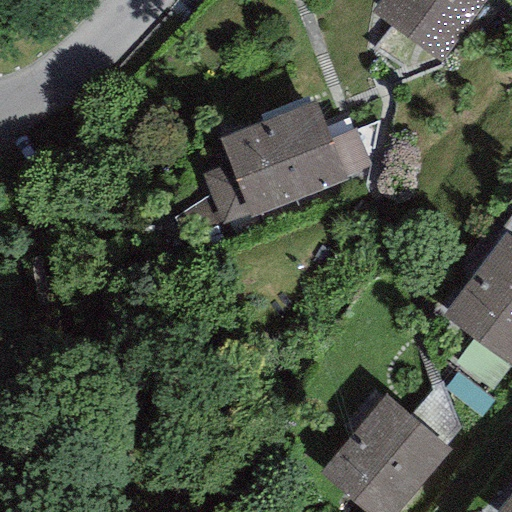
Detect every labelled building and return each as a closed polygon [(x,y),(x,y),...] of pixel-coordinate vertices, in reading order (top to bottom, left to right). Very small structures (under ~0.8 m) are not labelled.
[(476,0),(384,0),(378,10),(442,52),(476,0)] [(312,101),(227,133),(236,158),(210,168),(227,215),(339,174),(312,101)] [(511,361),(511,246),(504,240),(448,315),(511,362),(511,361)] [(386,401),(329,470),(380,511),(384,511),(439,445),(386,401)] [(511,511),(511,496),(501,509),(504,511),(511,511)]
